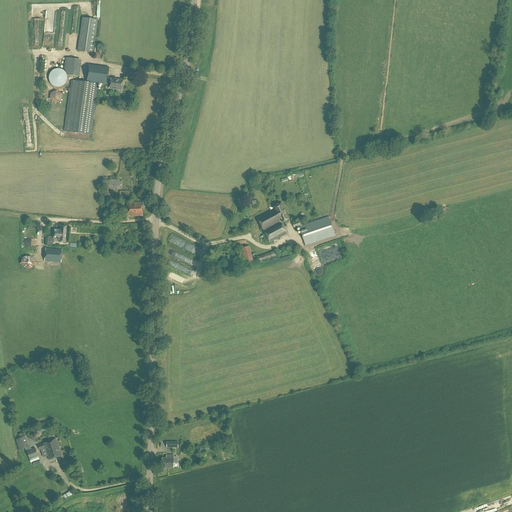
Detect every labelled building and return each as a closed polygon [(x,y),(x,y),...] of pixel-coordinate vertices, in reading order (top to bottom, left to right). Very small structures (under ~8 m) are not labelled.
[(86,52),(93,53),(97,20),(89,19),(83,18),(78,51),(86,52)] [(64,69),(67,75),(78,77),(80,60),(66,58),(64,69)] [(87,81),(107,84),(107,88),(109,88),(117,89),(116,92),(121,93),(122,90),(121,90),(122,81),(107,79),(109,68),(89,65),(87,81)] [(51,79),(51,80),(52,82),(54,84),(55,85),(57,86),(59,86),(61,86),(63,85),(65,83),(66,82),(66,80),(66,79),(66,78),(66,76),(65,74),(64,72),(62,71),(60,71),(58,71),(56,71),(54,72),(53,74),(52,75),(51,77),(51,79)] [(71,80),(64,131),(90,135),(94,105),(97,84),(83,82),(71,80)] [(50,99),(55,103),(61,100),(61,94),(56,91),(51,93),(50,99)] [(104,189),(109,189),(120,189),(120,186),(122,186),(122,181),(105,180),(104,189)] [(119,199),(128,200),(128,192),(120,192),(119,199)] [(127,203),(127,217),(132,217),(143,216),(142,202),(134,203),(127,203)] [(257,219),(270,243),(287,233),(281,223),(280,222),(282,221),(283,222),(289,219),(283,208),(284,207),(281,203),(280,204),(280,203),(274,207),(275,209),(257,219)] [(299,227),(305,246),(335,236),(328,217),(299,227)] [(47,245),(55,245),(55,239),(59,240),(59,242),(65,242),(67,227),(61,226),(61,230),(55,229),(54,236),(48,236),(47,245)] [(240,249),(244,263),(253,261),(249,246),(240,249)] [(45,261),(61,262),(62,250),(46,248),(45,261)] [(258,257),(259,263),(277,257),(275,251),(258,257)] [(321,251),(323,262),(330,261),(329,256),(326,257),(325,251),(321,251)] [(35,263),(35,262),(35,260),(34,259),(34,258),(33,257),(32,256),(30,256),(29,255),(28,255),(27,255),(25,256),(24,257),(23,257),(22,259),(21,260),(21,261),(21,262),(21,263),(22,265),(22,266),(23,267),(24,268),(25,268),(27,269),(28,269),(29,269),(31,268),(32,268),(33,267),(34,266),(34,265),(35,263)] [(23,439),(18,440),(21,450),(30,447),(28,440),(24,441),(23,439)] [(50,441),(38,445),(40,449),(45,448),(49,460),(55,458),(62,456),(57,439),(50,441)] [(28,452),(30,459),(38,456),(36,449),(28,452)] [(174,464),(174,463),(178,463),(178,457),(174,457),(174,456),(169,455),(168,458),(162,458),(162,468),(173,468),(173,467),(174,467),(174,464)]
